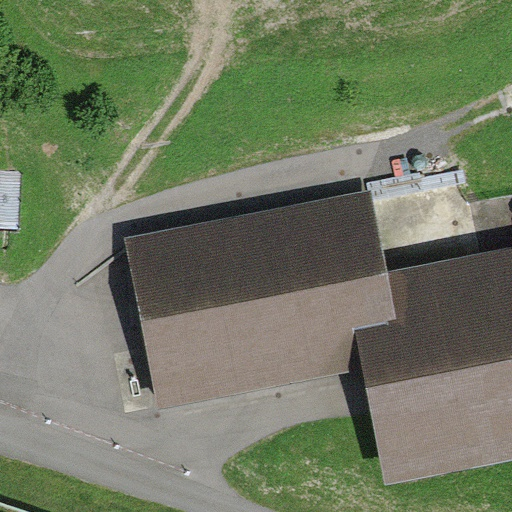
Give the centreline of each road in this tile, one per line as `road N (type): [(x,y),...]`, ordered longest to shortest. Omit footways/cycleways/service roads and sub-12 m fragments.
road 1 (track): [(511,94),(440,129),(136,209),(46,261),(0,350)]
road 2 (unclassified): [(259,511),(0,421)]
